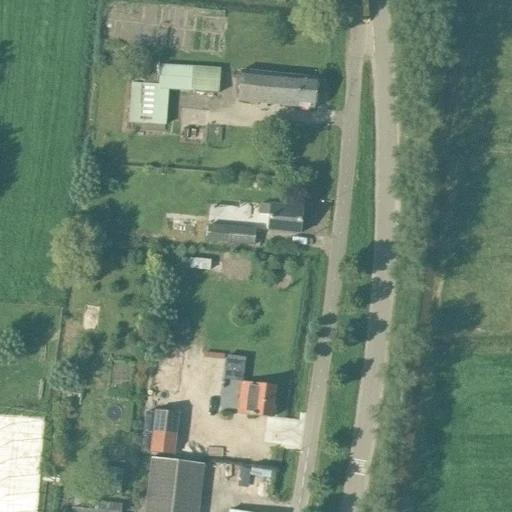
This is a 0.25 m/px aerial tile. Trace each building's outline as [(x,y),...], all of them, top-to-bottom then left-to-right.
[(192,67),(160,66),(141,65),(140,84),(129,83),(126,123),(163,125),(165,90),(217,94),(219,69),(192,67)] [(316,78),(240,71),(237,102),(314,108),(316,78)] [(302,207),(259,202),(258,213),(269,214),(267,231),(299,234),(302,207)] [(196,222),(150,216),(149,230),(149,231),(149,233),(194,238),(196,222)] [(256,229),(227,227),(226,240),(255,242),(256,229)] [(224,260),(223,277),(248,278),(249,260),(224,260)] [(152,342),(160,366),(186,358),(179,336),(187,334),(182,318),(159,326),(163,338),(152,342)] [(201,354),(198,367),(221,372),(224,359),(201,354)] [(13,406),(0,404),(0,450),(9,451),(5,484),(36,489),(48,384),(16,381),(13,406)] [(275,386),(241,382),(237,414),(271,418),(275,386)] [(153,404),(147,444),(171,447),(177,407),(153,404)] [(196,511),(202,464),(151,458),(144,511),(196,511)]
